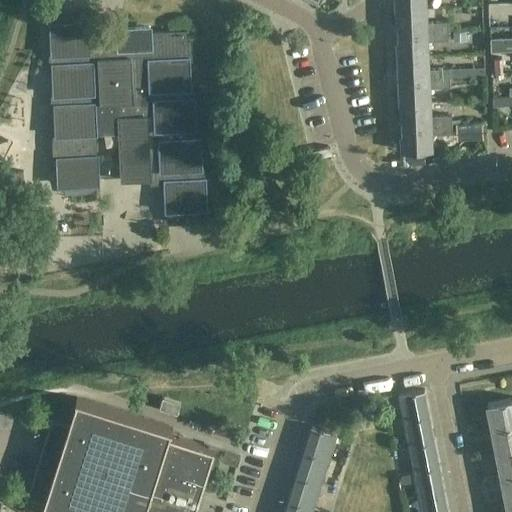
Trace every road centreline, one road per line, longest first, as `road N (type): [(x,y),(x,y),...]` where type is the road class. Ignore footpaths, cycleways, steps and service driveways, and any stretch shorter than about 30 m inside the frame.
road 1 (residential): [(321,36),(349,142),(375,184),(431,184),(511,169)]
road 2 (residential): [(260,511),(288,418),(314,388),(442,363)]
road 3 (residential): [(442,363),(466,511)]
